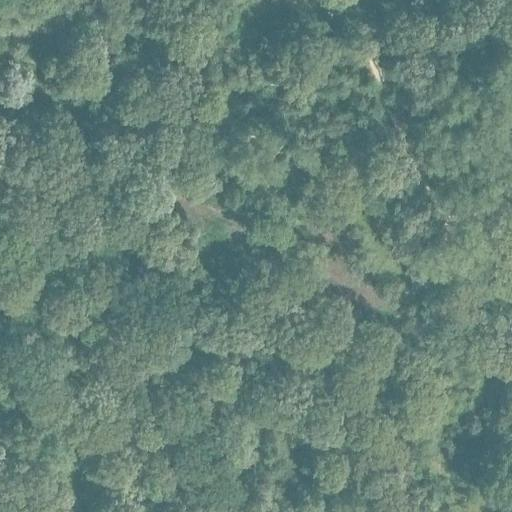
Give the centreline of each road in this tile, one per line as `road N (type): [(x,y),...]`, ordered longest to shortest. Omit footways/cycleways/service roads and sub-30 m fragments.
road 1 (track): [(123,195),(73,258),(58,309),(81,387),(83,511)]
road 2 (track): [(341,511),(345,459),(387,327),(451,236)]
road 3 (track): [(0,89),(67,96),(102,132),(123,195)]
